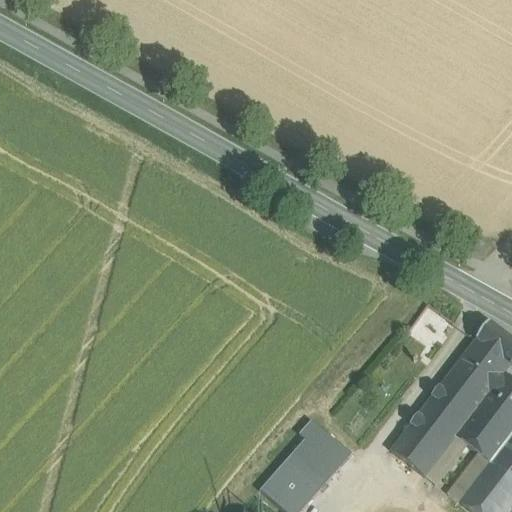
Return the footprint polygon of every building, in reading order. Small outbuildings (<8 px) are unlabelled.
[(511,344),(489,328),(439,397),(474,422),(501,385),(508,376),(511,379),(511,344)] [(511,379),(508,376),(501,385),(511,393),(511,379)] [(465,455),(476,463),(490,473),(511,442),(511,393),(501,385),(474,422),(455,448),(465,455)] [(393,461),(428,486),(455,448),(474,422),(439,397),(393,461)] [(462,511),(464,511),(511,511),(511,442),(490,473),(462,511)] [(306,444),(259,495),(278,511),(303,511),(339,474),(306,444)] [(438,493),(465,455),(455,448),(428,486),(438,493)] [(462,511),(490,473),(476,463),(449,501),(462,511)]
